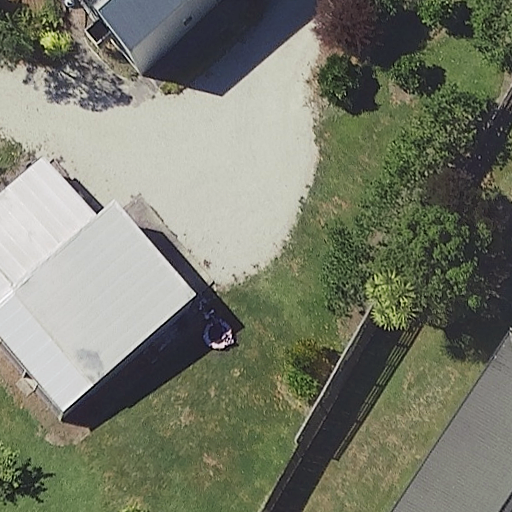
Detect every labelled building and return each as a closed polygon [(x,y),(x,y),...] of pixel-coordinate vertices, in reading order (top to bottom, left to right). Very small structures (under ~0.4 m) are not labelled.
[(83,0),(146,70),(224,0),(83,0)] [(277,156),(335,197),(369,150),(311,108),(277,156)] [(191,311),(54,153),(0,200),(0,351),(62,423),(191,311)] [(511,511),(511,377),(420,511),(511,511)] [(0,511),(4,511),(24,493),(0,468),(0,511)]
